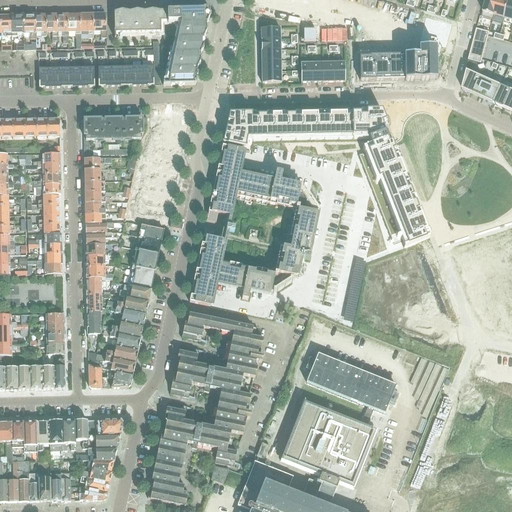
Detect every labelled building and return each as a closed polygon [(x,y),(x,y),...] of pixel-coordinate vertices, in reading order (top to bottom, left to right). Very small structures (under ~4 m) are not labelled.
[(498,0),(486,0),(482,17),(493,20),(495,16),(494,16),(498,0)] [(505,19),(510,0),(498,0),(494,16),(495,16),(505,19)] [(163,84),(163,86),(195,85),(197,70),(200,63),(200,55),(203,48),(203,40),(207,32),(206,25),(210,17),(209,9),(172,9),(172,12),(160,12),(152,10),(145,12),(137,11),(130,13),(122,11),(114,13),(115,39),(115,34),(161,33),(161,22),(182,22),(182,24),(181,24),(168,85),(164,85),(164,84),(163,84)] [(93,15),(93,31),(101,31),(101,38),(106,38),(106,14),(93,15)] [(11,36),(16,36),(16,33),(23,33),(23,15),(11,16),(11,36)] [(30,33),(30,38),(35,38),(35,32),(35,16),(35,15),(23,15),(23,33),(30,33)] [(52,41),(57,41),(57,32),(57,15),(46,16),(46,32),(52,32),(52,41)] [(57,32),(63,32),(63,41),(68,41),(68,32),(67,15),(57,15),(57,32)] [(81,50),(81,32),(80,15),(67,15),(68,32),(76,32),(76,50),(81,50)] [(81,32),(88,31),(88,39),(93,39),(93,31),(93,15),(80,15),(81,32)] [(11,36),(11,16),(1,17),(1,33),(6,33),(6,37),(11,36)] [(46,36),(46,32),(46,16),(35,16),(35,32),(41,32),(41,36),(46,36)] [(370,57),(359,57),(360,81),(369,80),(369,76),(375,76),(375,80),(384,80),(384,76),(390,76),(390,80),(399,80),(399,75),(405,75),(405,81),(414,81),(414,76),(420,76),(420,81),(429,80),(429,76),(435,76),(436,76),(436,55),(439,55),(442,47),(445,48),(445,47),(451,25),(426,18),(420,41),(424,42),(422,47),(419,48),(419,55),(370,56),(370,57)] [(280,29),(261,29),(261,40),(280,40),(280,29)] [(489,32),(477,29),(475,35),(488,39),(489,32)] [(488,39),(475,35),(473,41),(486,45),(488,39)] [(280,40),(261,40),(261,51),(280,51),(280,40)] [(486,45),(473,41),(472,47),(485,51),(486,45)] [(485,51),(472,47),(470,54),(483,57),(485,51)] [(280,51),(261,51),(262,62),(281,61),(280,51)] [(483,57),(470,54),(468,60),(481,63),(483,57)] [(281,61),(262,62),(262,73),(281,72),(281,61)] [(333,63),(322,64),(323,83),(334,82),(333,63)] [(345,63),(333,63),(334,82),(345,82),(345,63)] [(312,64),(300,64),(301,83),(312,83),(312,64)] [(322,64),(312,64),(312,83),(323,83),(322,64)] [(121,87),(131,87),(131,67),(120,68),(121,87)] [(131,87),(142,87),(142,67),(131,67),(131,87)] [(142,87),(154,86),(153,67),(142,67),(142,87)] [(72,88),(83,88),(83,68),(72,69),(72,88)] [(83,68),(83,88),(94,87),(94,68),(83,68)] [(98,87),(110,87),(109,68),(98,68),(98,87)] [(110,87),(121,87),(120,68),(109,68),(110,87)] [(50,69),(39,69),(39,82),(39,89),(50,88),(50,69)] [(50,88),(61,88),(61,69),(50,69),(50,88)] [(61,88),(72,88),(72,69),(61,69),(61,88)] [(281,72),(262,73),(262,84),(281,83),(281,72)] [(473,94),(481,77),(471,72),(466,91),(473,94)] [(491,82),(481,77),(473,94),(483,99),(491,82)] [(501,86),(491,82),(483,99),(494,104),(501,86)] [(511,91),(501,86),(494,104),(504,108),(511,91)] [(224,137),(223,143),(228,144),(245,148),(247,142),(248,138),(246,138),(247,133),(251,134),(251,139),(367,136),(368,139),(371,146),(372,150),(368,151),(359,155),(362,163),(363,166),(366,175),(367,177),(371,188),(372,190),(377,202),(378,204),(382,215),(383,217),(387,228),(388,231),(390,236),(393,244),(405,239),(407,245),(429,237),(426,231),(420,216),(417,217),(415,212),(418,210),(415,202),(412,203),(410,198),(413,197),(410,189),(407,190),(402,179),(405,177),(399,162),(396,163),(392,152),(395,151),(392,143),(394,142),(388,127),(384,129),(382,123),(386,121),(382,111),(366,111),(366,117),(361,117),(360,114),(352,114),(352,117),(346,117),(346,114),(329,114),(330,117),(317,118),(317,114),(301,115),(301,118),(295,118),(295,115),(286,115),(286,118),(281,118),(281,115),(272,115),(272,118),(266,119),(266,115),(258,116),(258,119),(252,119),(252,114),(229,114),(224,137)] [(148,195),(145,210),(150,211),(155,212),(159,213),(164,214),(167,215),(169,206),(166,205),(167,200),(170,201),(171,196),(172,191),(169,191),(170,186),(173,186),(175,177),(172,176),(173,172),(176,172),(178,163),(175,162),(177,157),(178,151),(181,152),(183,143),(180,142),(184,122),(181,118),(161,118),(161,125),(158,126),(158,134),(161,134),(160,138),(157,153),(154,167),(151,181),(148,195)] [(96,141),(96,139),(105,139),(105,119),(84,120),(84,140),(86,140),(86,141),(89,141),(96,141)] [(105,139),(126,138),(126,119),(105,119),(105,139)] [(143,136),(143,126),(143,119),(126,119),(126,138),(131,138),(131,141),(141,140),(141,136),(143,136)] [(39,120),(36,121),(36,141),(44,141),(44,120),(39,120)] [(49,120),(44,120),(44,141),(52,141),(51,120),(49,120)] [(59,120),(51,120),(52,141),(60,141),(60,137),(59,121),(59,120)] [(10,121),(5,121),(6,142),(13,142),(13,121),(10,121)] [(20,121),(13,121),(13,142),(21,141),(21,121),(20,121)] [(28,121),(21,121),(21,141),(29,141),(28,121)] [(29,121),(28,121),(29,141),(36,141),(36,121),(29,121)] [(238,160),(240,151),(222,147),(220,157),(208,212),(226,216),(238,160)] [(34,163),(34,166),(61,165),(60,155),(42,155),(43,163),(34,163)] [(0,166),(14,166),(14,163),(8,163),(8,156),(0,156),(0,166)] [(100,164),(111,164),(111,159),(84,160),(85,171),(100,171),(100,164)] [(43,168),(43,169),(43,175),(61,175),(61,165),(34,166),(32,166),(26,166),(26,169),(43,168)] [(0,176),(9,176),(8,169),(14,169),(14,166),(0,166),(0,176)] [(105,183),(105,179),(100,178),(100,171),(85,171),(85,183),(100,183),(105,183)] [(43,182),(34,182),(34,185),(61,185),(61,175),(43,175),(43,182)] [(0,185),(14,186),(14,183),(9,183),(9,176),(0,176),(0,185)] [(301,195),(299,195),(299,192),(239,179),(236,197),(295,210),(290,236),(283,234),(282,237),(279,237),(278,238),(277,240),(277,242),(278,244),(280,245),(275,273),(222,262),(218,281),(271,292),(272,288),(273,289),(276,293),(291,283),(289,279),(289,277),(293,277),(298,251),(306,253),(314,213),(310,212),(311,210),(314,208),(304,193),(301,195)] [(105,189),(100,188),(100,183),(85,183),(85,194),(101,194),(105,193),(105,189)] [(0,195),(9,196),(9,189),(14,189),(14,186),(0,185),(0,195)] [(61,195),(61,185),(34,185),(34,189),(36,189),(36,195),(43,195),(59,195),(61,195)] [(105,203),(105,199),(101,199),(101,194),(85,194),(85,204),(101,204),(105,203)] [(9,201),(9,196),(0,195),(0,205),(14,205),(14,201),(9,201)] [(39,205),(59,205),(59,195),(43,195),(43,201),(39,201),(39,205)] [(85,215),(106,215),(105,210),(101,210),(101,204),(85,204),(85,215)] [(0,216),(10,216),(10,210),(15,210),(14,205),(0,205),(0,216)] [(44,215),(59,215),(59,205),(39,205),(39,210),(44,210),(44,215)] [(39,225),(59,225),(59,215),(44,215),(44,221),(39,221),(39,225)] [(101,224),(101,220),(106,220),(106,215),(85,215),(86,225),(101,224)] [(10,216),(0,216),(0,226),(15,226),(15,222),(10,222),(10,216)] [(86,235),(109,234),(109,232),(107,232),(107,229),(108,229),(109,229),(114,229),(113,224),(101,224),(86,225),(86,235)] [(44,235),(60,235),(59,225),(39,225),(39,230),(44,229),(44,235)] [(15,230),(15,226),(0,226),(0,236),(10,236),(10,230),(15,230)] [(147,227),(141,226),(140,234),(132,232),(131,236),(140,238),(161,243),(164,231),(147,227)] [(86,246),(105,246),(105,239),(112,239),(112,234),(109,234),(86,235),(86,246)] [(37,246),(39,246),(62,245),(62,235),(60,235),(44,235),(44,240),(37,241),(37,246)] [(0,246),(10,246),(15,246),(15,243),(10,243),(10,236),(0,236),(0,246)] [(207,307),(221,241),(203,237),(189,303),(207,307)] [(140,238),(139,244),(142,245),(140,252),(158,256),(161,243),(140,238)] [(44,248),(45,249),(45,255),(63,255),(62,245),(39,246),(37,246),(28,246),(28,249),(44,248)] [(0,256),(10,256),(10,249),(15,249),(15,246),(10,246),(0,246),(0,256)] [(106,252),(105,246),(86,246),(86,257),(108,256),(108,252),(106,252)] [(158,256),(140,252),(139,251),(136,268),(155,272),(158,256)] [(32,265),(37,265),(40,265),(63,265),(63,255),(45,255),(45,261),(28,261),(28,265),(32,265)] [(16,263),(11,263),(10,256),(0,256),(0,265),(16,266),(16,263)] [(87,268),(106,267),(106,261),(109,261),(108,256),(86,257),(87,268)] [(11,269),(16,269),(16,266),(0,265),(0,276),(11,276),(11,269)] [(45,268),(45,275),(63,275),(63,265),(40,265),(37,265),(37,269),(45,268)] [(87,279),(102,278),(113,278),(114,275),(106,275),(106,267),(87,268),(87,279)] [(151,291),(155,272),(136,268),(132,287),(133,287),(151,291)] [(87,296),(102,296),(102,278),(87,279),(87,296)] [(148,303),(151,291),(133,287),(131,293),(120,291),(119,296),(127,298),(148,303)] [(87,313),(101,313),(103,313),(102,296),(87,296),(87,313)] [(125,305),(108,301),(107,306),(112,307),(146,315),(148,303),(127,298),(125,305)] [(143,327),(146,315),(112,307),(111,312),(115,313),(115,314),(123,316),(122,322),(143,327)] [(88,335),(101,335),(101,313),(87,313),(88,335)] [(250,337),(252,328),(187,314),(182,339),(200,342),(203,329),(232,335),(225,371),(195,365),(198,350),(180,347),(176,366),(178,366),(176,376),(174,376),(170,395),(189,399),(191,385),(221,391),(213,428),(184,422),(187,407),(168,404),(164,423),(166,423),(164,433),(162,432),(157,456),(180,461),(182,453),(184,453),(186,443),(217,450),(214,464),(233,468),(236,452),(227,450),(230,433),(243,435),(246,419),(249,420),(251,413),(247,413),(251,397),(238,394),(242,376),(254,378),(258,362),(261,363),(263,357),(259,356),(263,340),(250,337)] [(41,326),(64,325),(64,315),(46,316),(46,323),(41,323),(41,326)] [(0,326),(17,326),(17,323),(12,323),(12,316),(0,316),(0,326)] [(112,328),(111,333),(141,339),(143,327),(122,322),(120,329),(112,328)] [(46,335),(64,335),(64,325),(41,326),(41,328),(46,328),(46,335)] [(22,336),(28,336),(28,326),(17,326),(0,326),(0,336),(12,336),(12,329),(17,329),(17,331),(22,331),(22,336)] [(105,332),(104,337),(118,340),(116,347),(138,351),(141,339),(111,333),(105,332)] [(46,343),(41,343),(41,341),(30,341),(30,345),(41,345),(64,345),(64,335),(46,335),(46,343)] [(0,346),(17,346),(17,343),(12,343),(12,336),(0,336),(0,346)] [(64,345),(41,345),(42,348),(47,348),(47,355),(65,355),(64,345)] [(17,346),(0,346),(0,356),(12,356),(12,349),(17,349),(17,346)] [(107,352),(106,357),(135,364),(138,351),(116,347),(115,354),(107,352)] [(94,367),(96,361),(97,356),(88,354),(89,366),(94,367)] [(135,364),(106,357),(97,355),(97,356),(96,361),(113,364),(111,371),(133,376),(135,364)] [(318,355),(306,383),(368,407),(360,426),(366,429),(373,410),(384,414),(396,386),(318,355)] [(65,359),(59,359),(59,368),(55,368),(55,390),(62,390),(63,390),(65,388),(65,359)] [(5,391),(18,391),(17,369),(17,364),(9,364),(9,368),(5,368),(5,369),(5,391)] [(107,389),(107,378),(102,378),(101,369),(94,367),(89,366),(89,387),(91,390),(102,389),(107,389)] [(17,369),(18,391),(30,391),(30,367),(25,367),(25,369),(17,369)] [(42,390),(42,369),(34,369),(34,367),(30,367),(30,391),(42,390)] [(55,368),(55,367),(50,367),(50,369),(42,369),(42,390),(55,390),(55,368)] [(107,389),(128,389),(131,387),(130,387),(132,380),(133,376),(111,371),(107,370),(107,378),(107,389)] [(352,489),(375,432),(366,429),(360,426),(304,404),(281,461),(320,477),(318,484),(308,480),(301,498),(323,507),(328,496),(328,497),(328,498),(329,499),(330,499),(331,498),(332,498),(338,483),(352,489)] [(88,449),(88,441),(88,437),(87,421),(75,422),(76,441),(83,441),(83,449),(88,449)] [(87,421),(88,437),(96,436),(120,436),(123,424),(120,421),(87,421)] [(37,445),(49,445),(49,422),(37,423),(37,445)] [(62,445),(62,422),(49,422),(49,445),(62,445)] [(71,451),(76,451),(76,441),(75,422),(62,422),(62,445),(63,451),(67,451),(67,445),(71,445),(71,451)] [(12,448),(12,423),(7,423),(0,423),(0,430),(0,443),(6,443),(7,463),(13,463),(12,448)] [(24,448),(23,423),(12,423),(12,448),(24,448)] [(38,453),(37,445),(37,423),(23,423),(24,448),(24,453),(38,453)] [(96,436),(96,449),(117,449),(119,441),(120,436),(96,436)] [(265,460),(270,447),(263,444),(257,457),(265,460)] [(88,449),(88,461),(97,461),(114,462),(117,449),(96,449),(88,449)] [(185,507),(188,493),(183,492),(184,485),(178,484),(180,475),(178,475),(180,465),(156,460),(151,484),(153,485),(151,494),(149,494),(148,499),(185,507)] [(112,474),(114,462),(97,461),(88,461),(87,468),(112,474)] [(19,503),(29,503),(29,475),(28,462),(24,463),(23,463),(18,463),(18,471),(19,503)] [(335,511),(323,507),(301,498),(286,493),(292,477),(255,462),(243,494),(238,506),(252,511),(251,511),(335,511)] [(3,480),(3,464),(0,463),(0,503),(8,503),(8,481),(8,480),(3,480)] [(215,466),(211,480),(223,484),(229,469),(215,466)] [(112,474),(87,468),(84,468),(82,478),(89,479),(110,483),(112,474)] [(8,481),(8,503),(19,503),(18,471),(14,471),(14,481),(8,481)] [(39,474),(29,475),(29,503),(39,502),(39,483),(39,480),(39,474)] [(61,474),(51,475),(51,502),(61,502),(61,475),(61,474)] [(51,475),(43,475),(43,480),(39,480),(39,483),(39,502),(51,502),(51,475)] [(61,475),(61,502),(71,502),(70,489),(70,475),(61,475)] [(108,493),(110,483),(89,479),(82,478),(81,483),(88,485),(87,489),(108,493)] [(103,501),(106,499),(108,493),(87,489),(86,489),(70,489),(71,502),(103,501)]
